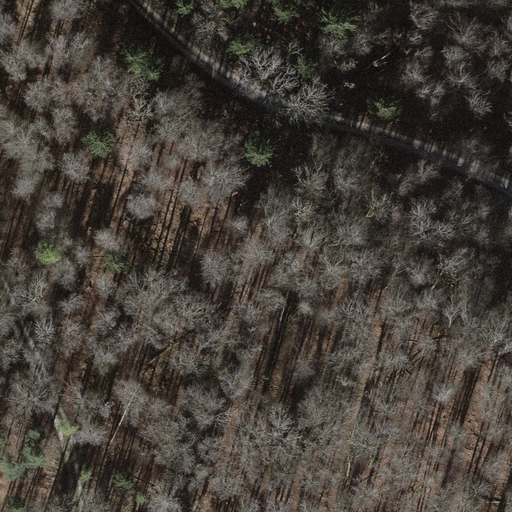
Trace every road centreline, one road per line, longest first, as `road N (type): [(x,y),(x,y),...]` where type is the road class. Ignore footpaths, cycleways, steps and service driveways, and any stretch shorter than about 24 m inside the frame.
road 1 (track): [(130,0),(201,63),(450,164),(511,202)]
road 2 (track): [(0,275),(53,388),(76,511)]
